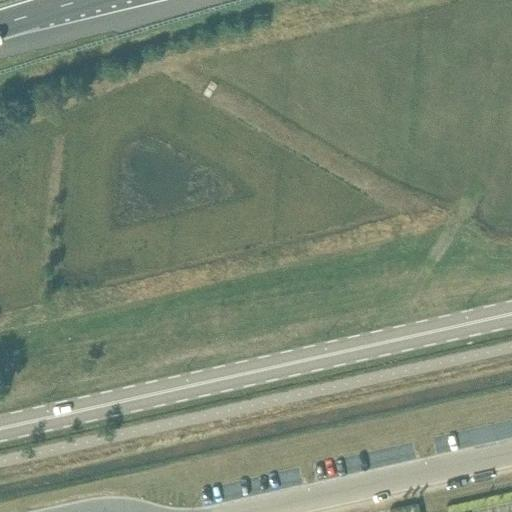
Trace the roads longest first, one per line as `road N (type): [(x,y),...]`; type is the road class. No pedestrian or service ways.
road 1 (secondary): [(0,429),(511,314)]
road 2 (unclassified): [(254,511),(511,453)]
